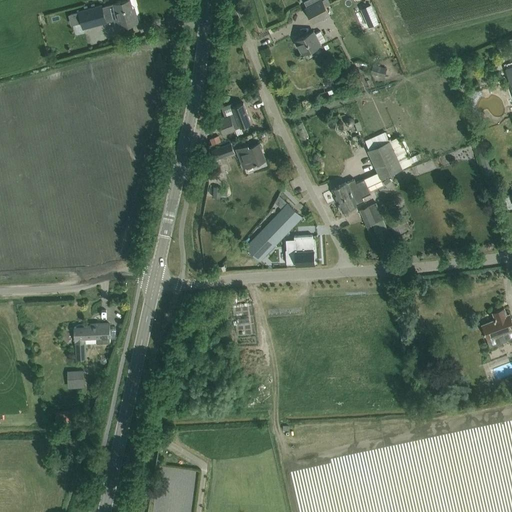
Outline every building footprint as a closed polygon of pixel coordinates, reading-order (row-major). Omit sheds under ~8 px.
[(130,0),(124,0),(120,1),(114,3),(102,6),(102,4),(78,10),(83,27),(114,19),(115,25),(119,24),(120,26),(138,21),(135,12),(133,12),(130,0)] [(320,0),(315,3),(308,7),(306,7),(313,22),(329,13),(325,6),(322,0),(320,0)] [(370,4),(360,8),(364,17),(374,13),(370,4)] [(328,27),(324,29),(328,39),(333,37),(328,27)] [(313,31),(296,40),(303,52),(304,52),(306,54),(312,51),(312,48),(320,43),(320,42),(325,40),(320,30),(315,33),(313,31)] [(504,43),(497,46),(500,57),(508,54),(504,43)] [(373,63),(371,72),(384,76),(387,67),(373,63)] [(225,116),(218,119),(223,133),(229,131),(235,128),(240,125),(241,126),(242,126),(251,122),(246,108),(244,102),(233,106),(232,102),(222,106),(225,116)] [(345,119),(345,121),(345,123),(347,125),(350,126),(352,125),(354,123),(354,121),(354,119),(352,117),(350,116),(347,117),(345,119)] [(385,131),(365,141),(369,150),(390,141),(385,131)] [(219,135),(210,138),(212,144),(221,141),(219,135)] [(399,136),(390,141),(402,167),(412,163),(399,136)] [(369,150),(368,151),(378,172),(380,178),(402,167),(390,141),(369,150)] [(215,159),(234,152),(230,142),(212,149),(215,159)] [(265,158),(264,156),(259,142),(249,146),(248,144),(236,148),(243,167),(265,158)] [(389,176),(384,180),(389,186),(394,182),(389,176)] [(341,184),(332,188),(337,200),(368,186),(364,178),(356,182),(354,178),(346,182),(346,181),(341,184)] [(212,197),(220,198),(221,187),(213,186),(212,197)] [(368,186),(337,200),(342,211),(357,204),(364,200),(362,196),(371,192),(368,186)] [(260,260),(302,216),(287,202),(246,246),(260,260)] [(387,228),(383,218),(376,202),(360,209),(366,225),(371,223),(376,233),(387,228)] [(399,215),(389,219),(396,234),(406,230),(399,215)] [(287,249),(286,249),(287,263),(296,262),(296,264),(315,263),(314,249),(313,249),(313,234),(294,235),(294,238),(295,248),(287,249)] [(121,303),(118,307),(127,314),(131,310),(121,303)] [(511,322),(509,314),(507,315),(504,308),(496,311),(499,318),(496,319),(495,317),(493,318),(493,320),(481,324),(484,330),(483,331),(484,333),(484,332),(489,346),(511,337),(511,322)] [(100,325),(74,326),(76,358),(86,358),(86,343),(97,342),(110,341),(109,323),(100,323),(100,325)] [(82,369),(73,370),(75,387),(83,387),(82,369)] [(57,421),(72,420),(72,409),(56,411),(57,421)]
